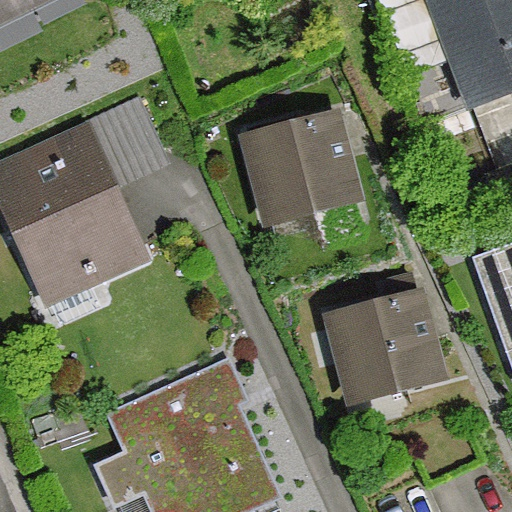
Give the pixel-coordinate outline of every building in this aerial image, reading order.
[(0,0),(0,29),(64,0),(0,0)] [(511,0),(416,0),(455,113),(511,93),(511,0)] [(256,232),(360,208),(337,112),(233,136),(256,232)] [(0,211),(45,311),(154,262),(91,126),(0,167),(0,211)] [(511,244),(475,257),(511,375),(511,244)] [(344,408),(442,386),(421,293),(323,315),(344,408)] [(212,369),(103,418),(145,511),(248,511),(272,501),(212,369)]
